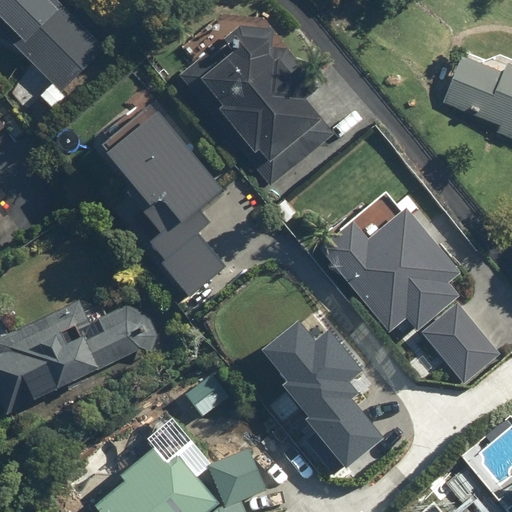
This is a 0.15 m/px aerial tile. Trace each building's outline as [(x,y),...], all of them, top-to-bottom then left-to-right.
[(106,48),(58,0),(0,0),(0,29),(62,92),(106,48)] [(182,78),(272,186),(336,134),(311,103),(326,91),(292,50),(276,49),(278,31),(243,28),(228,40),(237,51),(219,67),(209,55),(182,78)] [(463,55),(443,102),(511,130),(511,63),(510,62),(505,73),(463,55)] [(105,150),(140,187),(133,194),(167,230),(151,243),(194,300),(232,271),(204,235),(214,227),(204,213),(230,189),(152,106),(105,150)] [(0,221),(9,214),(0,203),(0,134),(9,128),(0,116),(0,221)] [(356,220),(322,248),(391,333),(409,318),(418,330),(461,295),(452,283),(464,274),(409,206),(370,237),(356,220)] [(149,313),(128,305),(93,322),(83,300),(0,339),(0,351),(2,354),(0,355),(0,395),(9,414),(135,353),(138,359),(152,353),(160,336),(149,313)] [(461,302),(423,332),(465,383),(502,353),(461,302)] [(298,319),(265,347),(288,374),(282,378),(309,411),(306,414),(317,427),(306,437),(334,470),(381,432),(350,395),(357,390),(347,377),(360,367),(329,330),(317,340),(298,319)] [(209,511),(220,503),(178,452),(168,461),(157,448),(93,501),(102,511),(209,511)]
